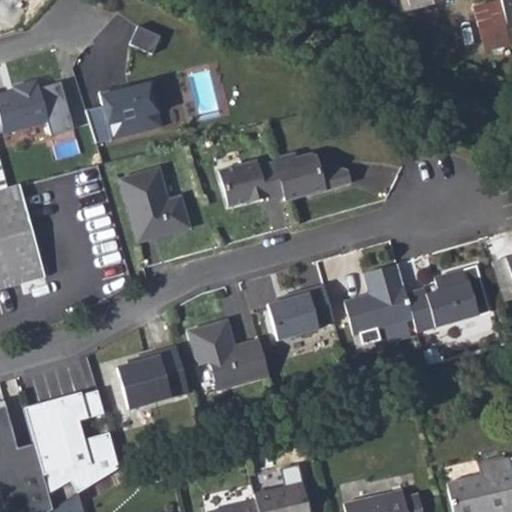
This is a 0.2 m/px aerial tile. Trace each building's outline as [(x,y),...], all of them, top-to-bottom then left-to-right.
[(422,0),(431,30),(475,18),(470,0),(422,0)] [(154,76),(94,89),(98,108),(85,111),(94,148),(167,131),(154,76)] [(73,129),(59,84),(37,91),(35,84),(0,94),(0,136),(42,123),(47,137),(73,129)] [(347,196),(342,182),(339,183),(313,191),(307,171),(306,167),(288,173),(287,168),(265,175),(266,178),(277,212),(278,217),(347,196)] [(260,217),(277,212),(266,178),(250,183),(249,177),(210,189),(221,224),(241,218),(241,219),(259,214),(260,217)] [(110,200),(130,262),(182,246),(172,215),(159,219),(149,188),(110,200)] [(0,207),(0,307),(37,296),(11,204),(0,207)] [(511,264),(501,268),(511,304),(511,264)] [(408,331),(412,343),(484,320),(470,274),(428,287),(432,300),(421,303),(419,297),(400,303),(408,331)] [(373,342),(408,331),(400,303),(392,277),(358,287),(364,307),(339,315),(349,349),(355,347),(359,358),(377,353),(373,342)] [(318,299),(283,310),(284,313),(262,320),(273,356),(314,344),(313,340),(329,335),(318,299)] [(215,405),(265,390),(254,354),(231,361),(223,335),(184,346),(194,380),(207,377),(215,405)] [(172,346),(111,362),(124,410),(170,399),(168,390),(182,386),(172,346)] [(94,389),(21,405),(50,490),(66,480),(78,492),(117,459),(94,389)] [(0,511),(21,511),(44,496),(24,431),(9,435),(0,407),(0,511)] [(475,484),(439,493),(444,511),(511,511),(511,494),(509,495),(500,465),(472,473),(475,484)] [(52,503),(54,511),(84,511),(79,495),(52,503)] [(253,511),(304,511),(301,496),(252,507),(253,511)]
